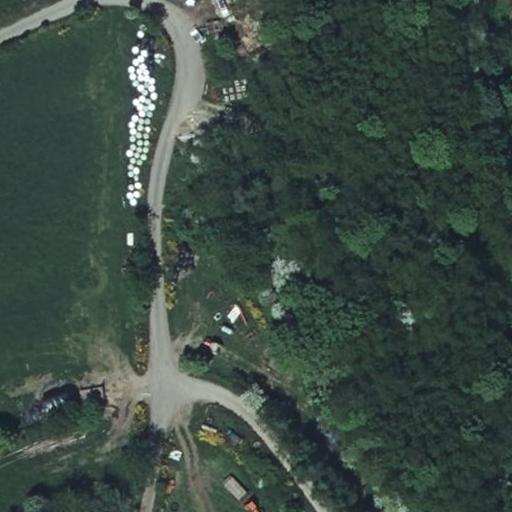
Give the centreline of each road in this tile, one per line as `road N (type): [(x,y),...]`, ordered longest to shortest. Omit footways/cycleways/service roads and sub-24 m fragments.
road 1 (track): [(140,0),(188,13),(203,55),(194,104),(165,144),(155,196),(153,397)]
road 2 (track): [(153,397),(221,410),(311,511)]
